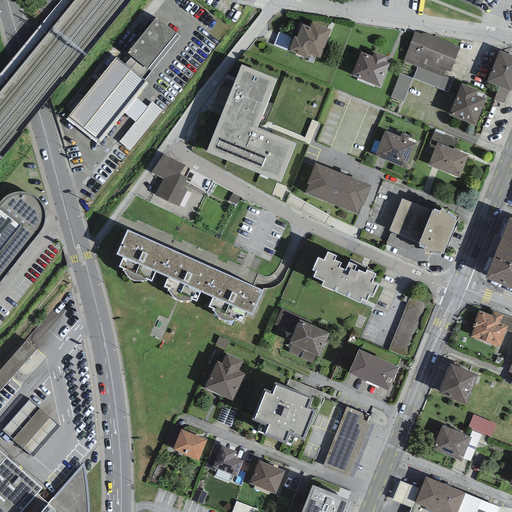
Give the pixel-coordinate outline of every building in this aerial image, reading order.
[(121,63),(144,82),(180,39),(157,20),(121,63)] [(310,30),(302,27),(297,40),(294,39),(288,54),(307,61),(309,56),(320,60),(331,32),(312,25),(310,30)] [(422,36),(414,33),(403,61),(444,77),(446,71),(450,73),(460,48),(423,33),(422,36)] [(511,57),(499,53),(487,84),(511,93),(511,90),(511,57)] [(373,59),(360,54),(351,78),(380,89),(389,66),(384,64),(386,59),(374,55),(373,59)] [(144,82),(121,63),(116,59),(66,120),(98,146),(148,85),(144,82)] [(277,83),(241,68),(206,156),(282,186),(297,147),(258,132),(277,83)] [(405,105),(414,81),(400,76),(391,100),(405,105)] [(478,92),(461,86),(449,118),(475,128),(486,102),(476,98),(478,92)] [(385,132),(374,158),(405,170),(416,145),(408,142),(409,138),(401,135),(400,139),(385,132)] [(469,157),(437,145),(428,167),(460,180),(469,157)] [(185,167),(163,155),(152,174),(163,180),(155,196),(179,208),(188,192),(183,189),(188,180),(180,176),(185,167)] [(370,189),(314,166),(306,186),(309,187),(305,196),(357,217),(361,208),(362,209),(370,189)] [(11,197),(5,201),(0,206),(0,284),(44,227),(45,213),(42,207),(33,197),(26,194),(18,194),(11,197)] [(402,200),(388,233),(443,255),(456,223),(402,200)] [(511,223),(509,222),(485,283),(511,292),(511,223)] [(263,293),(129,233),(116,259),(251,319),(263,293)] [(336,261),(327,257),(324,265),(318,263),(312,275),(315,276),(313,282),(323,286),(321,290),(360,308),(361,304),(366,306),(369,301),(372,302),(378,290),(372,288),(376,279),(367,275),(366,278),(358,275),(357,277),(354,276),(356,271),(349,268),(346,274),(340,271),(341,268),(334,265),(336,261)] [(410,297),(388,350),(404,356),(426,303),(410,297)] [(491,313),(478,308),(472,324),(474,325),(470,334),(500,345),(508,324),(500,321),(503,312),(493,309),(491,313)] [(300,316),(289,339),(319,352),(329,330),(300,316)] [(0,367),(0,388),(36,347),(26,339),(0,367)] [(359,345),(348,368),(388,386),(398,362),(359,345)] [(221,360),(217,358),(204,385),(232,397),(244,370),(238,368),(243,357),(226,349),(221,360)] [(450,360),(439,389),(466,400),(478,370),(450,360)] [(272,388),(264,385),(254,412),(268,417),(265,425),(285,433),(288,425),(302,430),(312,403),(304,400),(308,391),(276,378),(272,388)] [(29,398),(2,429),(33,455),(60,425),(29,398)] [(347,404),(323,464),(349,475),(370,422),(365,420),(368,413),(347,404)] [(475,417),(470,429),(493,438),(498,426),(475,417)] [(442,423),(432,446),(461,459),(471,435),(442,423)] [(207,436),(181,426),(180,428),(171,424),(164,444),(199,457),(207,436)] [(235,448),(221,443),(212,464),(236,474),(243,458),(233,454),(235,448)] [(42,485),(0,448),(0,511),(34,511),(46,500),(36,492),(42,485)] [(259,457),(250,480),(276,490),(285,467),(259,457)] [(456,511),(465,490),(425,474),(408,511),(456,511)] [(312,479),(299,511),(343,511),(351,494),(312,479)] [(497,511),(500,505),(465,490),(456,511),(497,511)] [(48,498),(46,500),(34,511),(66,511),(61,507),(59,509),(48,498)]
